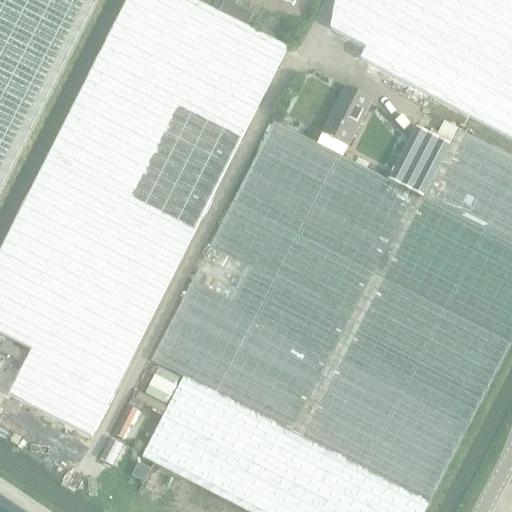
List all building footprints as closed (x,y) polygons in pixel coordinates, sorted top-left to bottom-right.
[(0,0),(0,194),(98,0),(0,0)] [(0,335),(31,351),(8,397),(86,436),(291,51),(190,0),(128,0),(47,161),(0,254),(0,335)] [(511,0),(337,0),(334,6),(330,32),(366,51),(360,63),(511,143),(511,0)] [(348,147),(371,103),(345,90),(323,134),(348,147)] [(443,124),(435,140),(448,147),(457,131),(443,124)] [(239,281),(229,301),(227,304),(191,285),(177,312),(151,364),(181,381),(141,459),(242,511),(424,511),(511,342),(511,341),(511,162),(457,133),(449,148),(422,201),(388,184),(273,125),(242,184),(210,248),(247,267),(239,281)] [(415,130),(388,184),(422,201),(449,148),(448,147),(435,140),(415,130)] [(365,170),(368,164),(358,158),(354,164),(365,170)] [(204,287),(229,301),(239,281),(215,268),(204,287)] [(132,399),(128,407),(138,412),(142,405),(135,401),(132,399)] [(134,427),(141,414),(138,412),(128,407),(127,407),(112,436),(122,441),(130,425),(134,427)] [(100,461),(110,465),(120,444),(111,439),(100,461)] [(138,466),(133,478),(144,482),(149,471),(138,466)]
